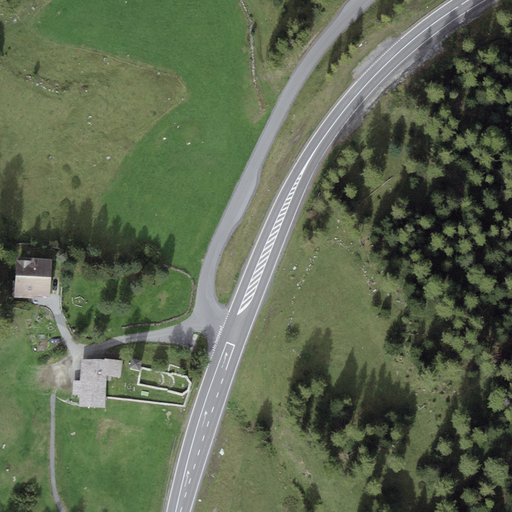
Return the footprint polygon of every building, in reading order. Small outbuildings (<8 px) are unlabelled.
[(16,257),(14,297),(34,298),(34,295),(50,296),(52,259),(16,257)] [(106,397),(107,377),(108,360),(81,358),(78,406),(105,408),(106,397)] [(142,361),(132,358),(130,368),(139,370),(140,367),(142,361)] [(123,361),(108,360),(107,377),(122,377),(123,361)] [(186,376),(140,367),(139,370),(137,385),(183,396),(190,392),(191,383),(186,376)]
